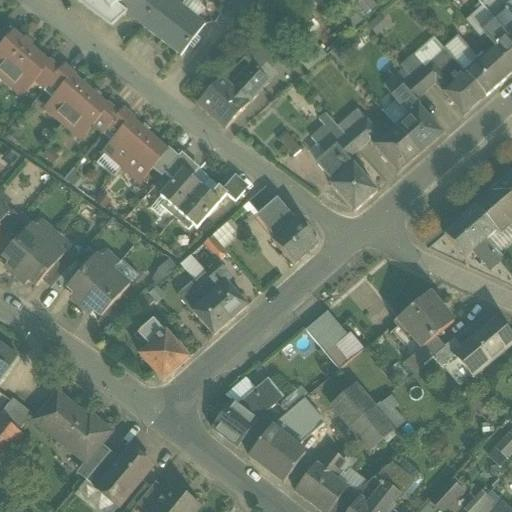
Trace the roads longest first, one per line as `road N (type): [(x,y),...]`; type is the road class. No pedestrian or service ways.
road 1 (unclassified): [(367,238),(295,198),(25,0)]
road 2 (residential): [(367,238),(159,424)]
road 3 (residential): [(0,311),(159,424)]
road 4 (residential): [(511,110),(367,238)]
road 5 (residential): [(511,300),(367,238)]
road 6 (residential): [(159,424),(277,511)]
